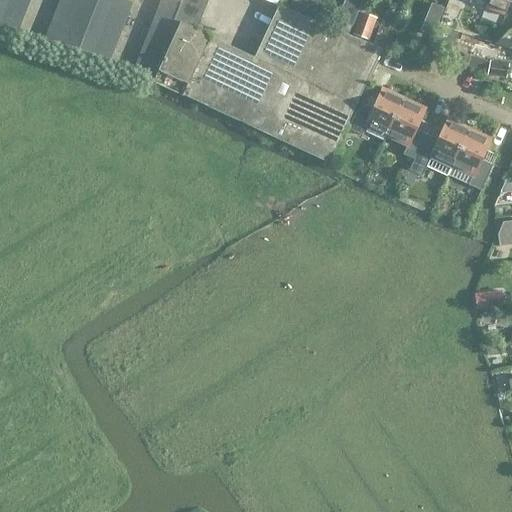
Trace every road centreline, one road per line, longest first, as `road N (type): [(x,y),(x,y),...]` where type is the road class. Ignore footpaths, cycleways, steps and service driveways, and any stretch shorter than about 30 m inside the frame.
road 1 (track): [(511,138),(475,259)]
road 2 (residential): [(511,120),(399,71)]
